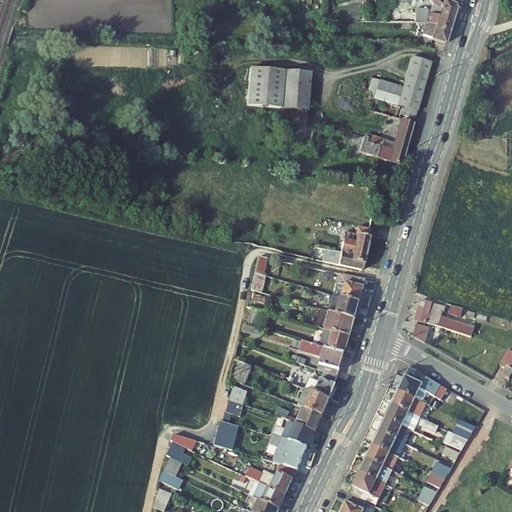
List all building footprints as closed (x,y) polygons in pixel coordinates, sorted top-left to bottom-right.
[(401,8),(400,23),(414,23),(427,24),(449,31),(456,10),(453,5),(443,1),(442,0),(419,0),(420,1),(416,9),(401,8)] [(449,31),(427,24),(424,34),(432,37),(432,40),(445,44),(449,31)] [(416,121),(432,63),(414,58),(404,93),(402,102),(377,95),(372,114),(400,122),(402,118),(416,121)] [(250,67),(246,106),(281,110),(307,112),(311,72),(250,67)] [(380,87),(377,95),(402,102),(404,93),(380,87)] [(307,112),(281,110),(280,121),(306,124),(307,112)] [(395,150),(384,148),(381,159),(403,165),(414,125),(402,122),(395,150)] [(384,148),(370,144),(369,147),(366,146),(364,155),(381,159),(384,148)] [(303,193),(302,205),(352,208),(353,196),(303,193)] [(341,246),(340,252),(351,255),(350,262),(363,265),(370,235),(351,230),(350,236),(354,237),(351,249),(341,246)] [(334,264),(336,252),(323,250),(321,262),(334,264)] [(337,265),(362,271),(363,265),(350,262),(351,255),(340,252),(337,265)] [(262,275),(266,257),(261,255),(256,274),(262,275)] [(341,274),(334,297),(342,300),(348,279),(349,276),(341,274)] [(348,279),(342,300),(360,305),(365,284),(348,279)] [(360,305),(342,300),(334,297),(324,294),(319,311),(329,314),(355,322),(360,305)] [(439,306),(421,300),(415,320),(423,323),(423,322),(468,337),(471,327),(436,316),(439,306)] [(461,317),(463,309),(451,306),(449,314),(461,317)] [(251,328),(270,333),(274,317),(255,311),(251,328)] [(355,322),(329,314),(324,332),(333,335),(350,340),(355,322)] [(414,324),(410,336),(422,343),(427,328),(414,324)] [(244,326),(243,333),(269,340),(270,333),(251,328),(244,326)] [(350,340),(333,335),(328,351),(346,356),(350,340)] [(325,376),(339,381),(346,356),(328,351),(304,344),(302,350),(301,354),(320,360),(317,373),(325,376)] [(506,370),(511,373),(511,352),(509,351),(500,366),(506,370)] [(252,371),(241,366),(235,383),(245,387),(252,371)] [(439,385),(409,368),(398,390),(415,398),(419,389),(433,396),(439,385)] [(511,375),(511,373),(506,370),(503,376),(509,380),(511,375)] [(290,387),(316,398),(333,404),(339,391),(336,390),(339,381),(325,376),(322,385),(295,374),(290,387)] [(439,385),(433,396),(440,400),(445,389),(439,385)] [(398,390),(392,403),(408,412),(422,418),(429,405),(415,398),(398,390)] [(235,394),(232,404),(246,409),(249,399),(235,394)] [(316,398),(310,413),(322,418),(327,420),(333,404),(316,398)] [(386,416),(402,424),(408,412),(392,403),(386,416)] [(230,409),(227,420),(241,424),(245,413),(230,409)] [(322,418),(310,413),(304,411),(296,428),(313,436),(322,418)] [(274,419),(287,424),(290,416),(278,412),(274,419)] [(402,424),(386,416),(379,429),(396,437),(402,424)] [(420,420),(418,427),(431,431),(433,425),(420,420)] [(478,430),(463,422),(456,435),(471,442),(478,430)] [(219,424),(218,432),(229,434),(230,425),(219,424)] [(287,424),(280,440),(284,442),(305,452),(313,436),(296,428),(287,424)] [(396,437),(379,429),(372,444),(389,452),(396,437)] [(471,442),(456,435),(453,433),(449,441),(467,450),(471,442)] [(169,441),(171,442),(184,449),(191,452),(193,443),(171,437),(169,441)] [(178,462),(184,449),(171,442),(164,456),(170,458),(178,462)] [(296,469),(305,452),(284,442),(279,452),(286,456),(282,462),(296,469)] [(389,452),(372,444),(366,457),(383,465),(389,452)] [(464,454),(449,447),(444,456),(459,463),(464,454)] [(360,470),(376,478),(383,465),(366,457),(360,470)] [(171,477),(178,462),(170,458),(163,473),(171,477)] [(267,489),(284,498),(297,473),(280,464),(273,478),(262,473),(261,476),(249,469),(244,478),(263,487),(267,489)] [(434,475),(448,481),(454,471),(440,464),(434,475)] [(349,492),(365,500),(376,478),(360,470),(349,492)] [(168,484),(171,477),(163,473),(159,480),(168,484)] [(448,481),(434,475),(427,487),(441,494),(448,481)] [(267,489),(263,487),(261,492),(265,494),(260,503),(278,511),(284,498),(267,489)] [(441,494),(427,487),(419,500),(433,507),(441,494)] [(164,511),(172,495),(163,491),(156,508),(164,511)] [(261,492),(256,501),(258,502),(260,503),(265,494),(261,492)] [(339,511),(359,511),(365,500),(349,492),(339,511)] [(252,511),(277,511),(278,511),(260,503),(258,502),(252,511)]
